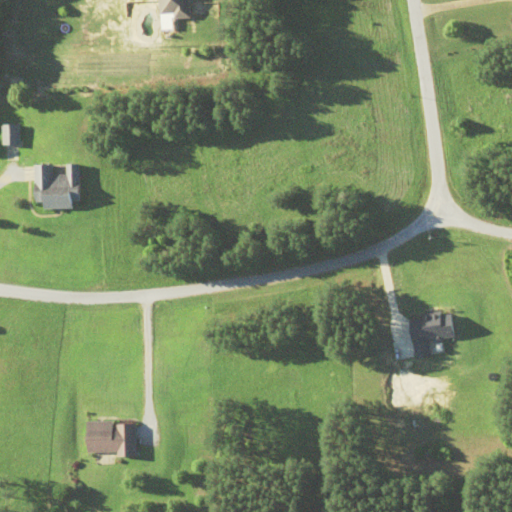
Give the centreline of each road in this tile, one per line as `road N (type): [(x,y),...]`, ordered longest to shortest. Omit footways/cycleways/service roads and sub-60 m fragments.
road 1 (residential): [(0,295),(94,299),(326,262),(435,208)]
road 2 (residential): [(406,0),(435,208)]
